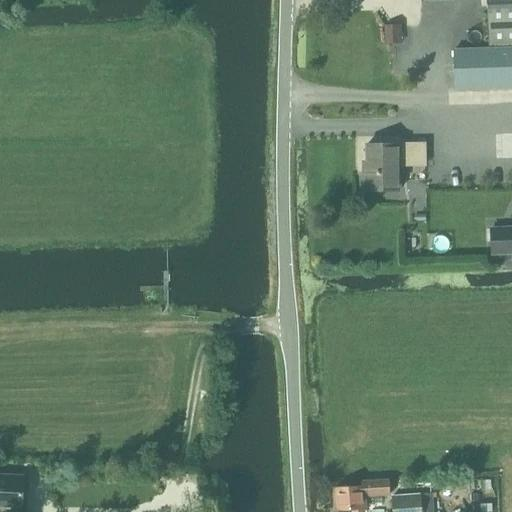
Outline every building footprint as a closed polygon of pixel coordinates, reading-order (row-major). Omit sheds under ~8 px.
[(511,0),(487,0),(489,46),(511,45),(511,0)] [(511,86),(511,48),(456,50),(457,89),(511,86)] [(364,191),(400,190),(400,144),(368,144),(368,172),(364,172),(364,191)] [(511,252),(511,228),(491,230),(493,254),(511,252)] [(0,507),(23,508),(24,477),(0,476),(0,507)] [(362,486),(335,488),(337,510),(352,509),(351,511),(365,511),(365,508),(366,508),(365,496),(390,495),(389,480),(362,482),(362,486)] [(394,511),(432,511),(431,494),(393,496),(394,511)]
